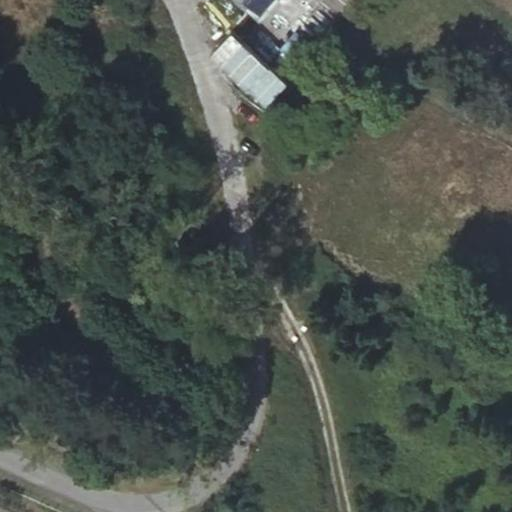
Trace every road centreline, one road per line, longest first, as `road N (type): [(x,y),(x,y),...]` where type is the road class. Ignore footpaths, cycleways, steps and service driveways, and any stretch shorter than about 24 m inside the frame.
road 1 (residential): [(201,111),(249,343),(246,422),(176,498),(131,506),(0,450)]
road 2 (track): [(347,511),(278,284),(222,191)]
road 3 (residential): [(292,0),(201,111)]
